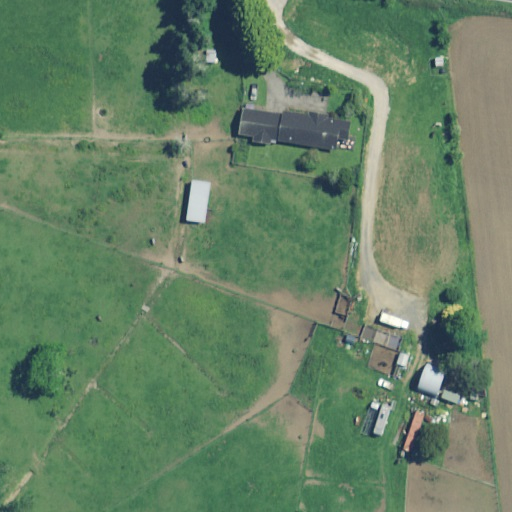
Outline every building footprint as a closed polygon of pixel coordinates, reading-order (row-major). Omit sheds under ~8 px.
[(216,50),(207,50),(208,64),(217,63),(216,50)] [(239,75),(231,76),(232,95),(240,94),(239,75)] [(282,115),(244,109),(240,135),(254,137),(253,142),(271,145),(272,140),(335,151),(337,139),(347,141),(350,123),(328,119),(328,115),(310,112),(309,115),(283,111),(282,115)] [(210,183),(192,181),(187,221),(205,223),(210,183)] [(446,373),(427,365),(418,388),(437,396),(446,373)]
